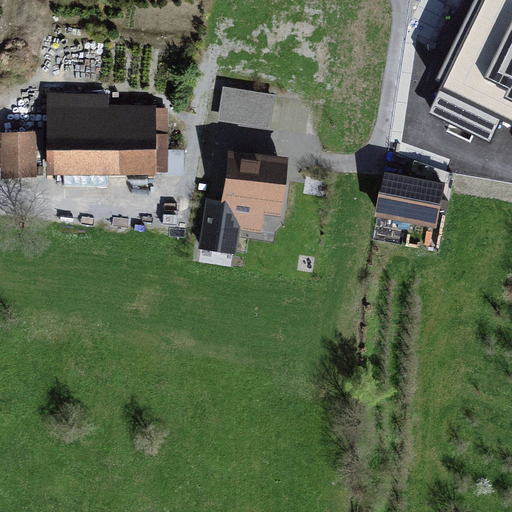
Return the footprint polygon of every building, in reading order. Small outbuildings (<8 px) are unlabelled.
[(511,0),(481,0),(439,87),(511,122),(511,0)] [(223,86),(219,120),(271,126),(275,92),(223,86)] [(56,118),(58,185),(172,182),(169,114),(56,118)] [(2,142),(2,181),(36,182),(36,142),(2,142)] [(287,184),(233,176),(224,236),(278,245),(287,184)] [(389,182),(380,228),(441,240),(450,194),(389,182)]
